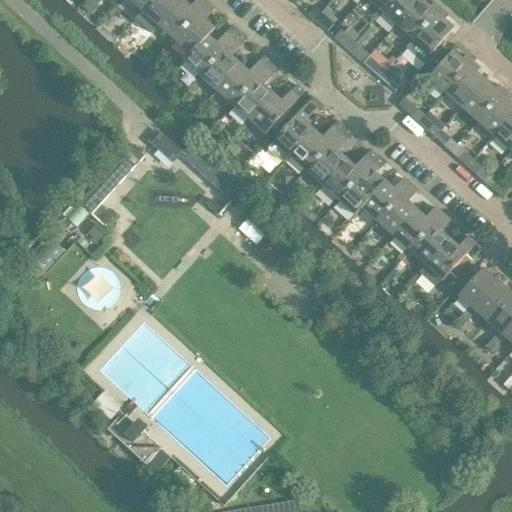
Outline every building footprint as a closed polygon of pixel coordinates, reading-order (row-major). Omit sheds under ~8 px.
[(127,0),(138,10),(135,12),(138,15),(139,14),(139,15),(152,0),(127,0)] [(152,0),(139,15),(142,17),(144,15),(157,27),(182,0),(181,0),(152,0)] [(182,0),(157,27),(174,42),(207,5),(201,0),(197,0),(190,8),(182,0)] [(367,0),(381,12),(391,1),(392,0),(367,0)] [(392,0),(391,1),(381,12),(397,26),(420,1),(420,0),(392,0)] [(420,0),(420,1),(397,26),(413,41),(441,10),(434,4),(430,8),(421,0),(420,0)] [(207,5),(174,42),(190,56),(183,63),(184,64),(214,30),(205,21),(214,11),(207,5)] [(307,15),(315,21),(322,13),(315,6),(307,15)] [(441,10),(413,41),(431,56),(454,29),(445,21),(448,17),(441,10)] [(335,24),(322,13),(315,21),(327,32),(335,24)] [(214,30),(184,64),(200,79),(239,35),(231,29),(218,44),(209,37),(215,30),(214,30)] [(334,37),(348,50),(354,43),(341,30),(334,37)] [(239,35),(200,79),(216,92),(241,65),(232,57),(246,41),(239,35)] [(354,43),(348,50),(360,60),(366,53),(354,43)] [(429,79),(446,94),(473,64),(466,57),(462,61),(453,52),(429,79)] [(370,56),(364,64),(373,72),(380,78),(386,71),(379,65),(370,56)] [(241,65),(216,92),(232,107),(271,64),(263,57),(249,73),(241,65)] [(271,64),(232,107),(249,122),(273,94),(264,86),(278,70),(271,64)] [(473,64),(446,94),(462,108),(486,82),(477,74),(481,70),(473,64)] [(386,71),(380,78),(387,84),(395,92),(400,85),(401,85),(390,74),(396,68),(392,65),(386,71)] [(486,82),(462,108),(478,123),(505,92),(498,86),(495,90),(486,82)] [(273,94),(249,122),(265,136),(299,98),(304,93),(296,86),(282,102),(273,94)] [(511,98),(505,92),(478,123),(494,137),(511,117),(511,105),(509,103),(511,99),(511,98)] [(312,100),(273,143),(268,149),(284,164),(314,130),(306,123),(320,107),(312,100)] [(418,110),(411,117),(418,124),(420,122),(425,116),(418,110)] [(420,122),(418,124),(425,130),(432,123),(425,116),(420,122)] [(511,117),(494,137),(511,152),(511,150),(511,117)] [(314,130),(284,164),(290,158),(306,172),(344,129),(338,123),(323,139),(314,130)] [(344,129),(306,172),(322,187),(347,159),(338,152),(352,136),(344,129)] [(161,133),(151,144),(166,158),(177,147),(172,143),(161,133)] [(450,139),(444,146),(451,153),(457,145),(450,139)] [(182,152),(180,156),(224,196),(222,199),(228,204),(229,204),(233,208),(234,208),(236,205),(241,199),(236,195),(239,192),(241,189),(190,144),(182,152)] [(457,145),(451,153),(458,159),(464,152),(457,145)] [(78,204),(90,215),(143,157),(131,146),(78,204)] [(347,159),(322,187),(338,201),(377,158),(370,152),(356,168),(347,159)] [(377,158),(338,201),(356,217),(362,209),(380,189),(379,188),(371,181),(385,165),(377,158)] [(483,168),(476,175),(483,181),(490,175),(483,168)] [(490,175),(483,181),(490,188),(497,181),(490,175)] [(362,209),(378,223),(411,186),(404,180),(394,190),(385,182),(379,188),(380,189),(362,209)] [(411,186),(378,223),(394,238),(418,211),(408,203),(418,192),(411,186)] [(210,199),(206,204),(219,215),(223,210),(210,199)] [(418,211),(394,238),(410,252),(443,215),(436,209),(427,219),(418,211)] [(112,210),(100,223),(105,227),(117,214),(112,210)] [(443,215),(410,252),(426,266),(419,273),(420,274),(450,240),(441,232),(450,222),(443,215)] [(49,236),(28,259),(46,274),(66,252),(49,236)] [(450,240),(420,274),(434,288),(441,280),(443,281),(475,244),(468,238),(459,248),(450,240)] [(463,292),(459,297),(470,307),(463,314),(470,320),(476,313),(473,310),(498,282),(483,269),(478,274),(465,289),(463,292)] [(473,310),(476,313),(488,323),(511,297),(511,295),(498,282),(473,310)] [(314,309),(326,321),(343,302),(330,291),(314,309)] [(511,297),(488,323),(498,332),(492,340),(498,346),(499,345),(505,338),(502,336),(511,325),(511,297)] [(463,327),(470,320),(463,314),(456,322),(463,327)] [(511,325),(502,336),(505,338),(511,344),(511,325)] [(492,340),(485,347),(492,353),(498,346),(492,340)] [(92,404),(109,419),(110,420),(120,409),(102,393),(92,404)] [(107,429),(146,465),(155,474),(171,458),(122,413),(107,429)]
